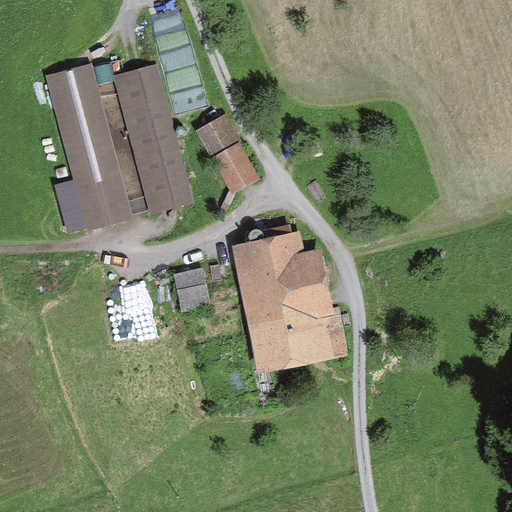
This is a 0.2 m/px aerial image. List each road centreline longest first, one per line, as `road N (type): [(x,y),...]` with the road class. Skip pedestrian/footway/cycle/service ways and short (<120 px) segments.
road 1 (track): [(343,255),(265,160),(189,0)]
road 2 (track): [(373,511),(355,298),(343,255)]
road 3 (track): [(343,255),(511,206)]
